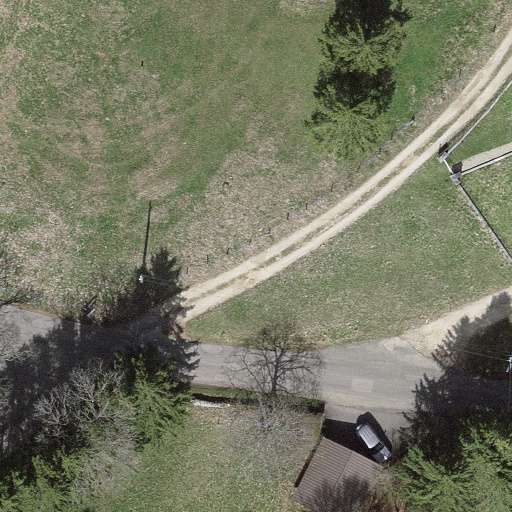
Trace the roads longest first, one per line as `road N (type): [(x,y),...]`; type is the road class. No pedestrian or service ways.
road 1 (track): [(511,38),(472,98),(360,207),(90,347)]
road 2 (tertiary): [(511,419),(405,407),(90,347)]
road 3 (track): [(405,407),(455,323),(511,299)]
